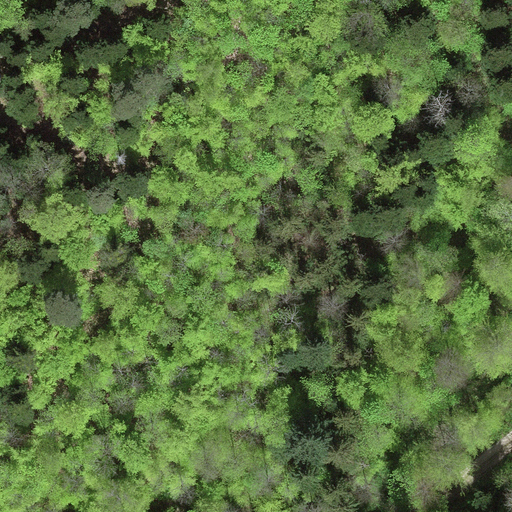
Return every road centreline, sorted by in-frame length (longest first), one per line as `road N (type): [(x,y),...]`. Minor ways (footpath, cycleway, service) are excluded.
road 1 (track): [(511,346),(396,511)]
road 2 (track): [(415,511),(511,435)]
